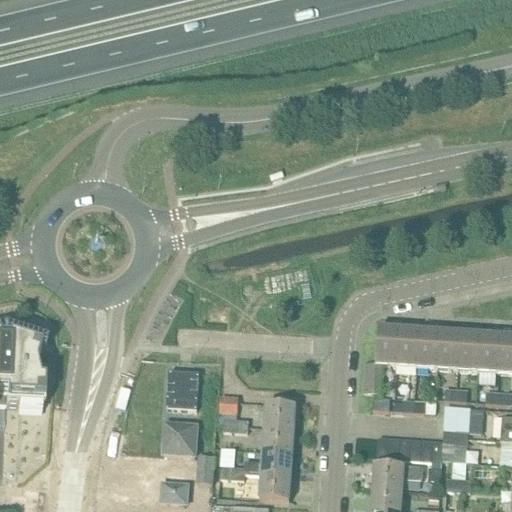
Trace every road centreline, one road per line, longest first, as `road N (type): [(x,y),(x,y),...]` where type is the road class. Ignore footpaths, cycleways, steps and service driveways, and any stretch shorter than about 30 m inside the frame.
road 1 (secondary): [(104,192),(111,146),(148,117),(247,121),(511,65)]
road 2 (motorway): [(0,82),(344,0)]
road 3 (secondary): [(240,214),(511,154)]
road 4 (unclassified): [(342,360),(344,330),(365,301),(511,267)]
road 5 (residential): [(342,360),(183,349)]
road 6 (unclassified): [(331,511),(342,360)]
road 7 (motorway): [(124,0),(0,29)]
